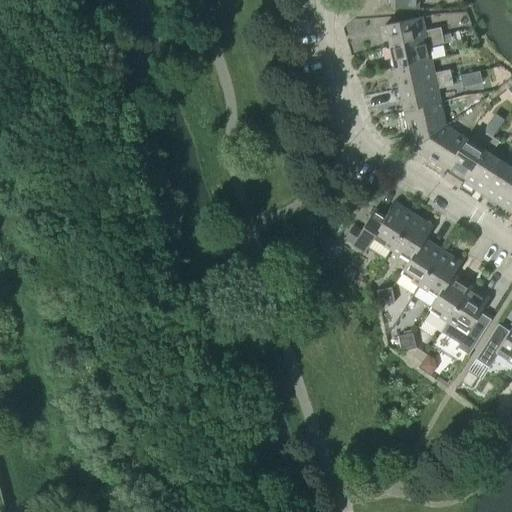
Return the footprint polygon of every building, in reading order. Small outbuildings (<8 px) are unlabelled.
[(379,0),(379,7),(417,10),(417,0),(379,0)] [(389,47),(441,35),(440,28),(424,31),(421,17),(384,25),(389,47)] [(443,43),(441,35),(389,47),(394,68),(430,59),(427,46),(443,43)] [(398,90),(450,77),(449,69),(432,73),(430,59),(394,68),(398,90)] [(452,85),(450,77),(398,90),(403,111),(439,102),(436,88),(452,85)] [(411,149),(444,127),(439,102),(403,111),(411,149)] [(444,171),(464,139),(444,127),(411,149),(444,171)] [(462,182),(491,137),(483,133),(475,146),(464,139),(444,171),(462,182)] [(481,194),(501,163),(490,156),(498,142),(491,137),(462,182),(481,194)] [(499,206),(511,186),(511,169),(501,163),(481,194),(499,206)] [(511,214),(511,186),(499,206),(511,214)] [(390,250),(413,215),(394,203),(385,217),(374,210),(360,232),(352,227),(344,239),(352,244),(352,245),(365,253),(374,240),(390,250)] [(423,239),(424,240),(432,227),(413,215),(390,250),(408,262),(423,239)] [(419,286),(441,251),(424,240),(423,239),(408,262),(400,274),(419,286)] [(460,263),(441,251),(419,286),(436,297),(451,275),(452,276),(460,263)] [(447,323),(470,287),(452,276),(451,275),(436,297),(427,310),(447,323)] [(391,287),(383,289),(386,303),(394,302),(391,287)] [(489,299),(470,287),(447,323),(440,333),(456,343),(454,346),(467,355),(490,320),(480,313),(489,299)] [(386,303),(383,289),(376,290),(380,305),(386,303)] [(511,364),(511,326),(508,332),(497,325),(475,360),(489,368),(497,355),(511,364)] [(412,333),(405,334),(408,348),(415,347),(412,333)] [(408,348),(405,334),(398,336),(401,350),(408,348)] [(468,371),(460,382),(470,389),(478,378),(468,371)] [(511,425),(506,423),(499,439),(511,445),(511,425)]
